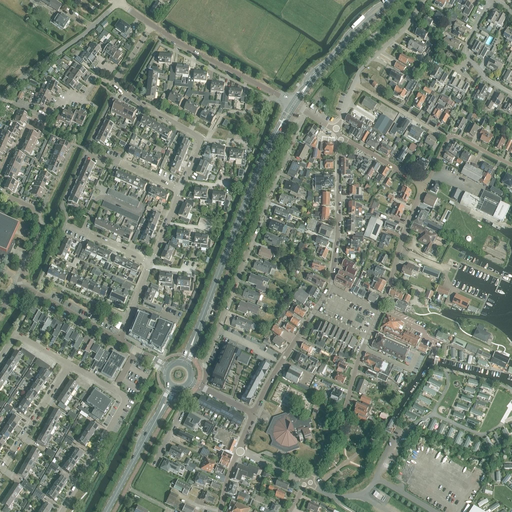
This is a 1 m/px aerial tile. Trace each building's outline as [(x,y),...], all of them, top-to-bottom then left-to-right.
[(54,0),(39,0),(57,12),(62,5),(54,0)] [(444,6),(446,3),(452,7),(455,1),(453,0),(435,0),(435,1),(436,2),(434,5),(437,6),(437,7),(438,7),(442,9),(444,6)] [(474,0),(473,0),(464,0),(461,6),(466,8),(463,13),(468,16),(473,8),(470,7),(474,0)] [(157,3),(150,12),(156,16),(163,7),(157,3)] [(492,29),(494,26),(500,14),(499,14),(500,13),(495,10),(495,11),(494,11),(488,21),(492,23),(491,24),(489,27),(492,29)] [(54,23),(63,30),(70,19),(60,13),(54,23)] [(432,24),(439,28),(446,17),(438,13),(435,19),(434,21),(429,18),(429,19),(426,17),(422,22),(430,27),(432,24)] [(500,14),(494,26),(496,27),(498,24),(501,26),(506,18),(500,14)] [(120,21),(115,28),(122,33),(120,35),(126,39),(129,34),(126,32),(128,30),(129,28),(120,21)] [(456,30),(453,34),(458,37),(460,35),(463,37),(467,31),(462,28),(463,26),(457,22),(453,28),(456,30)] [(428,34),(419,28),(415,35),(424,41),(428,34)] [(495,39),(498,40),(498,39),(504,29),(501,28),(495,39)] [(437,42),(441,44),(445,36),(441,34),(437,42)] [(454,40),(453,43),(446,39),(443,45),(448,48),(450,45),(451,45),(451,46),(458,50),(461,44),(454,40)] [(409,45),(409,46),(408,48),(412,51),(413,49),(416,52),(418,49),(424,53),(426,49),(420,45),(419,45),(412,40),(409,45)] [(477,42),(472,51),(478,55),(483,44),(481,43),(480,44),(477,42)] [(93,44),(92,43),(88,48),(97,54),(99,51),(100,52),(102,51),(100,49),(101,47),(99,45),(97,47),(96,46),(96,45),(96,44),(95,43),(94,43),(93,43),(93,44)] [(108,55),(114,47),(109,44),(107,46),(102,53),(104,55),(105,53),(108,55)] [(483,44),(478,55),(477,56),(483,60),(485,56),(488,58),(491,52),(484,49),(486,46),(483,44)] [(495,46),(494,47),(491,52),(488,58),(491,60),(487,67),(493,71),(499,60),(497,58),(496,61),(492,59),(494,54),(497,48),(495,46)] [(118,50),(114,47),(108,55),(110,57),(109,59),(111,60),(118,51),(118,50)] [(94,59),(95,60),(97,58),(95,56),(97,54),(88,48),(85,52),(94,59)] [(122,54),(118,51),(111,60),(118,65),(122,60),(119,58),(122,54)] [(445,61),(446,59),(453,63),(456,57),(449,53),(448,55),(441,51),(438,57),(445,61)] [(80,58),(79,59),(82,61),(85,63),(87,60),(92,64),(95,60),(94,59),(85,52),(84,52),(80,58)] [(157,55),(156,60),(159,61),(159,63),(165,64),(166,55),(160,54),(160,55),(157,55)] [(399,58),(400,59),(399,60),(402,62),(402,63),(405,65),(407,61),(412,64),(414,61),(409,58),(408,59),(405,57),(405,58),(402,56),(401,56),(399,58)] [(502,61),(499,60),(493,71),(499,74),(504,65),(500,64),(502,61)] [(87,72),(75,63),(71,68),(73,69),(83,76),(87,72)] [(406,68),(397,63),(395,68),(403,73),(406,68)] [(177,67),(173,67),(172,76),(176,76),(176,75),(182,75),(183,66),(177,66),(177,67)] [(73,69),(71,68),(68,72),(78,79),(80,77),(82,78),(83,76),(73,69)] [(433,89),(436,83),(442,73),(443,72),(437,68),(432,77),(435,79),(434,81),(433,82),(430,87),(430,88),(429,89),(432,91),(433,89)] [(152,73),(149,73),(148,79),(157,80),(158,74),(160,74),(161,71),(158,70),(152,70),(152,73)] [(391,74),(390,76),(395,80),(395,81),(399,84),(403,77),(393,71),(392,71),(391,73),(391,74)] [(504,81),(510,84),(511,82),(511,79),(511,73),(508,72),(508,73),(505,71),(502,77),(505,78),(504,81)] [(76,82),(78,79),(68,72),(65,76),(65,77),(67,78),(68,79),(77,85),(78,83),(76,82)] [(443,85),(446,86),(449,81),(446,80),(448,77),(442,73),(436,83),(439,85),(439,84),(443,86),(443,85)] [(48,81),(46,86),(59,92),(60,89),(56,87),(58,85),(53,83),(54,80),(48,77),(47,80),(48,81)] [(68,79),(67,78),(65,77),(62,81),(74,90),(77,85),(68,79)] [(451,82),(449,81),(446,86),(448,88),(449,86),(452,87),(451,88),(454,90),(455,88),(454,88),(458,82),(459,81),(458,81),(453,79),(451,82)] [(414,81),(413,84),(409,90),(412,92),(418,83),(414,81)] [(459,92),(460,91),(463,85),(464,84),(459,81),(458,82),(454,88),(455,88),(457,90),(457,91),(459,92)] [(225,84),(224,84),(225,83),(221,82),(221,84),(218,83),(217,93),(217,95),(219,95),(220,93),(224,93),(225,84)] [(51,94),(53,95),(54,92),(58,94),(59,92),(46,86),(43,84),(41,89),(51,94)] [(464,84),(463,85),(460,91),(459,92),(462,94),(462,95),(464,96),(465,95),(469,87),(464,84)] [(487,99),(490,94),(486,92),(488,89),(481,85),(477,92),(475,91),(471,98),(478,102),(480,98),(483,99),(484,97),(487,99)] [(403,99),(405,95),(407,95),(408,93),(407,92),(397,87),(394,91),(395,92),(394,94),(394,95),(397,97),(398,97),(403,99)] [(51,100),(52,97),(50,96),(51,94),(41,89),(40,89),(37,94),(51,100)] [(235,99),(236,90),(229,89),(229,94),(226,94),(225,103),(228,103),(228,98),(235,99)] [(242,91),(236,90),(235,99),(234,102),(237,102),(237,99),(241,99),(241,103),(244,103),(245,94),(242,94),(242,91)] [(172,92),(168,100),(174,103),(178,96),(172,92)] [(35,99),(44,103),(46,100),(50,102),(51,100),(37,94),(36,93),(34,96),(36,96),(35,99)] [(500,105),(504,98),(497,94),(492,103),(489,101),(485,107),(490,110),(493,104),(498,107),(496,111),(499,113),(502,107),(500,105)] [(183,99),(178,96),(174,103),(179,106),(183,99)] [(420,100),(419,99),(415,106),(420,109),(424,102),(423,102),(425,98),(422,96),(420,100)] [(424,112),(430,115),(434,108),(432,107),(436,100),(430,96),(427,101),(429,103),(424,112)] [(374,109),(377,104),(366,98),(362,105),(371,110),(372,108),(374,109)] [(39,110),(45,113),(47,108),(43,106),(44,103),(35,99),(33,104),(40,107),(39,110)] [(119,101),(114,99),(111,105),(114,106),(111,111),(116,114),(121,105),(118,103),(119,101)] [(189,112),(194,104),(188,101),(184,109),(189,112)] [(503,110),(509,113),(511,110),(511,101),(509,106),(506,104),(503,110)] [(124,106),(121,105),(116,114),(121,116),(127,105),(125,104),(124,106)] [(200,108),(194,104),(189,112),(195,115),(200,108)] [(121,116),(126,119),(131,110),(128,108),(129,106),(127,105),(121,116)] [(433,117),(438,120),(445,108),(439,105),(433,117)] [(59,120),(64,123),(71,110),(68,108),(66,112),(64,111),(61,116),(59,114),(56,120),(59,121),(59,120)] [(71,121),(76,124),(83,110),(80,109),(78,113),(75,112),(74,116),(71,121)] [(133,111),(131,110),(126,119),(131,121),(130,123),(133,125),(136,118),(133,117),(137,110),(134,109),(133,111)] [(73,111),(71,110),(64,123),(69,125),(71,121),(74,116),(71,115),(73,111)] [(85,112),(83,110),(76,124),(81,126),(86,117),(83,116),(85,112)] [(210,113),(205,110),(200,118),(205,121),(210,113)] [(16,116),(29,122),(30,120),(26,118),(27,115),(18,111),(16,116)] [(210,114),(210,113),(205,121),(211,124),(216,117),(213,115),(214,113),(212,111),(210,114)] [(440,121),(445,124),(451,113),(448,112),(446,111),(440,121)] [(348,115),(345,121),(352,125),(356,127),(359,129),(356,134),(363,137),(365,132),(366,132),(369,127),(364,125),(357,121),(348,115)] [(382,115),(373,129),(382,134),(386,136),(394,122),(390,120),(382,115)] [(28,124),(29,122),(16,116),(13,121),(23,125),(24,122),(28,124)] [(144,117),(142,120),(140,118),(135,126),(138,128),(140,123),(146,126),(150,120),(144,117)] [(466,121),(461,119),(456,129),(461,131),(466,121)] [(150,120),(146,126),(151,129),(155,123),(150,120)] [(395,124),(390,134),(394,137),(398,130),(403,133),(409,123),(409,122),(406,120),(405,121),(403,120),(399,127),(395,124)] [(111,130),(113,127),(115,128),(115,126),(114,125),(105,121),(103,126),(111,130)] [(20,127),(10,123),(8,127),(21,133),(22,131),(18,130),(20,127)] [(155,123),(151,129),(157,132),(161,126),(155,123)] [(466,133),(474,137),(478,128),(471,124),(466,133)] [(309,137),(306,142),(311,145),(316,137),(313,135),(317,129),(311,125),(305,135),(309,137)] [(351,131),(349,135),(354,137),(356,134),(359,129),(356,127),(352,125),(349,130),(351,131)] [(20,136),(21,133),(8,127),(5,126),(3,131),(6,132),(6,133),(11,135),(15,137),(16,134),(20,136)] [(110,133),(111,130),(103,126),(100,131),(110,136),(111,134),(110,133)] [(162,136),(166,129),(161,126),(157,132),(162,136)] [(363,137),(361,141),(364,143),(369,134),(370,133),(371,133),(373,130),(369,127),(366,132),(365,132),(363,137)] [(410,133),(410,134),(413,136),(412,138),(418,141),(419,139),(423,132),(414,127),(410,133)] [(166,141),(165,144),(167,145),(169,142),(174,135),(171,133),(171,132),(166,129),(162,136),(163,136),(161,138),(166,141)] [(3,131),(2,131),(0,134),(0,136),(13,142),(14,140),(10,138),(11,135),(6,133),(6,132),(3,131)] [(26,135),(27,136),(37,140),(39,135),(41,136),(42,133),(36,131),(35,133),(30,131),(28,134),(27,133),(26,135)] [(110,138),(110,136),(100,131),(98,136),(106,140),(108,137),(110,138)] [(481,141),(488,145),(492,138),(487,136),(488,133),(482,131),(480,136),(482,137),(481,141)] [(34,145),(37,140),(27,136),(26,135),(25,137),(27,138),(25,141),(34,145)] [(428,149),(434,152),(437,146),(435,145),(437,140),(430,135),(425,143),(430,146),(428,149)] [(12,144),(13,142),(0,136),(0,142),(6,145),(8,142),(12,144)] [(105,143),(106,140),(98,136),(95,141),(103,145),(105,146),(106,144),(105,143)] [(334,138),(322,136),(321,143),(333,145),(334,138)] [(366,144),(371,147),(376,139),(371,136),(370,139),(369,138),(366,144)] [(179,145),(181,146),(188,149),(190,143),(187,141),(188,139),(183,137),(181,143),(180,142),(179,145)] [(376,139),(371,147),(376,150),(379,144),(376,142),(379,139),(376,137),(376,139)] [(494,148),(501,151),(505,142),(499,139),(494,148)] [(60,140),(57,145),(68,150),(70,145),(60,140)] [(21,146),(23,146),(32,151),(34,145),(25,141),(24,144),(22,143),(21,146)] [(5,148),(6,145),(0,142),(0,148),(8,152),(9,150),(5,148)] [(321,143),(320,151),(325,152),(324,155),(332,156),(333,154),(334,145),(333,145),(321,143)] [(378,151),(383,154),(386,148),(388,146),(383,143),(382,146),(381,145),(378,151)] [(409,149),(414,152),(418,147),(413,143),(409,149)] [(134,157),(138,147),(132,145),(130,144),(127,151),(129,152),(128,154),(134,157)] [(386,148),(383,154),(388,157),(389,154),(392,156),(393,154),(398,145),(395,144),(392,148),(388,146),(386,148)] [(68,150),(57,145),(54,150),(64,155),(65,152),(67,152),(68,150)] [(296,157),(303,160),(304,158),(305,158),(309,149),(311,150),(312,147),(307,145),(306,147),(302,145),(296,157)] [(447,147),(446,146),(445,148),(446,149),(445,151),(453,155),(455,157),(456,154),(454,153),(455,150),(458,152),(461,148),(456,145),(454,148),(449,145),(447,147)] [(21,152),(30,156),(32,151),(23,146),(21,146),(20,148),(22,148),(21,152)] [(178,152),(185,155),(188,149),(181,146),(178,152)] [(138,147),(134,157),(140,159),(143,152),(140,151),(141,148),(138,147)] [(204,157),(211,159),(212,155),(212,148),(207,147),(203,157),(204,157)] [(219,147),(218,156),(224,157),(223,161),(226,162),(227,153),(225,152),(225,148),(219,147)] [(400,162),(401,162),(402,162),(407,154),(405,152),(407,148),(405,147),(397,159),(398,160),(398,161),(400,162)] [(52,155),(63,160),(64,158),(63,158),(64,155),(54,150),(52,155)] [(229,159),(236,160),(237,151),(231,150),(230,153),(227,153),(226,162),(229,162),(229,159)] [(314,150),(310,158),(315,159),(317,159),(318,156),(318,154),(319,151),(314,150)] [(13,157),(23,161),(25,156),(14,151),(13,153),(15,154),(13,157)] [(243,152),(237,151),(236,160),(242,161),(242,164),(245,164),(246,155),(243,155),(243,152)] [(465,151),(460,159),(467,163),(472,155),(465,151)] [(145,162),(148,155),(143,152),(140,159),(145,162)] [(176,157),(183,160),(185,155),(178,152),(176,157)] [(148,155),(145,162),(151,164),(154,157),(151,156),(152,154),(150,153),(149,155),(148,155)] [(444,156),(443,158),(450,162),(451,163),(454,158),(454,157),(446,153),(445,154),(444,154),(443,155),(444,156)] [(63,160),(52,155),(50,161),(59,165),(61,162),(62,163),(63,160)] [(151,164),(157,167),(160,160),(157,159),(158,157),(155,156),(155,158),(154,157),(151,164)] [(363,164),(358,171),(365,175),(369,168),(372,162),(365,158),(364,159),(359,156),(357,160),(363,164)] [(20,166),(23,161),(13,157),(12,160),(10,159),(9,161),(20,166)] [(171,162),(181,166),(183,160),(176,157),(175,161),(172,160),(171,162)] [(414,166),(419,169),(424,161),(419,158),(414,166)] [(202,162),(201,161),(198,167),(207,171),(209,165),(211,165),(211,162),(203,159),(202,162)] [(341,160),(341,171),(348,171),(348,166),(351,166),(351,164),(348,164),(348,160),(341,160)] [(18,171),(20,166),(9,161),(8,163),(10,164),(9,167),(18,171)] [(47,166),(48,166),(59,171),(60,169),(58,168),(59,165),(50,161),(47,166)] [(93,170),(94,166),(96,167),(97,165),(87,161),(84,166),(93,170)] [(424,161),(419,169),(424,171),(429,163),(424,161)] [(171,164),(173,165),(170,172),(174,174),(176,171),(178,172),(181,166),(171,162),(171,164)] [(306,168),(307,166),(303,164),(301,163),(298,162),(297,164),(293,163),(288,175),(294,178),(296,175),(300,166),(302,167),(306,168)] [(370,169),(369,170),(366,176),(369,177),(373,170),(377,172),(380,165),(375,162),(371,169),(370,169)] [(493,171),(494,168),(485,163),(481,170),(488,174),(487,175),(492,178),(495,172),(493,171)] [(491,183),(489,182),(491,178),(467,164),(461,174),(479,184),(480,183),(487,187),(487,186),(489,188),(490,185),(491,183)] [(57,176),(59,171),(48,166),(46,171),(57,176)] [(84,166),(82,171),(90,175),(92,175),(93,173),(91,172),(93,170),(84,166)] [(6,169),(5,171),(16,176),(18,171),(9,167),(7,170),(6,169)] [(209,172),(207,171),(198,167),(196,173),(199,175),(198,177),(206,181),(207,178),(206,178),(209,172)] [(383,177),(385,178),(389,170),(384,168),(380,175),(380,174),(376,181),(380,183),(383,177)] [(118,172),(114,170),(111,176),(121,181),(124,174),(118,171),(118,172)] [(14,181),(16,176),(5,171),(4,173),(6,174),(4,177),(8,179),(14,181)] [(41,171),(39,176),(49,181),(52,176),(41,171)] [(82,171),(80,176),(88,180),(90,175),(82,171)] [(350,171),(348,171),(341,171),(341,177),(346,177),(346,179),(353,179),(353,174),(351,174),(350,171)] [(124,174),(121,181),(126,183),(130,177),(124,174)] [(511,177),(507,175),(502,184),(508,187),(506,190),(511,192),(511,177)] [(49,181),(39,176),(38,176),(36,181),(45,185),(46,182),(48,183),(49,181)] [(87,183),(88,180),(80,176),(77,181),(87,186),(88,184),(87,183)] [(130,177),(126,183),(132,186),(135,179),(130,177)] [(7,182),(5,181),(4,183),(15,188),(18,183),(14,181),(8,179),(7,182)] [(135,179),(132,186),(138,189),(141,182),(142,180),(138,179),(137,180),(135,179)] [(44,188),(45,185),(36,181),(33,186),(34,187),(34,186),(45,191),(46,189),(44,188)] [(87,187),(87,186),(77,181),(75,186),(83,190),(85,186),(87,187)] [(322,187),(333,187),(333,181),(328,181),(328,182),(325,182),(325,183),(322,183),(315,183),(315,186),(316,186),(316,190),(322,190),(322,187)] [(138,189),(137,191),(140,192),(141,190),(144,191),(147,184),(141,182),(138,189)] [(287,182),(284,189),(291,191),(290,194),(295,196),(301,199),(301,198),(302,196),(297,194),(300,187),(287,182)] [(441,185),(435,182),(430,191),(436,194),(441,185)] [(13,193),(15,188),(4,183),(3,185),(5,186),(4,189),(13,193)] [(350,188),(349,196),(354,196),(356,196),(358,196),(361,196),(361,189),(359,188),(359,185),(354,185),(354,188),(350,188)] [(402,194),(409,197),(412,191),(407,189),(407,188),(402,185),(399,193),(402,194)] [(31,194),(41,199),(45,191),(34,186),(34,187),(31,194)] [(75,186),(73,191),(83,196),(85,191),(83,190),(75,186)] [(157,189),(152,187),(148,195),(151,197),(153,198),(157,189)] [(491,191),(501,197),(503,194),(493,188),(491,191)] [(157,189),(153,198),(156,199),(157,197),(160,199),(163,192),(157,189)] [(194,200),(194,198),(200,198),(201,190),(195,189),(195,192),(190,192),(187,198),(194,200)] [(457,201),(461,192),(455,189),(451,198),(457,201)] [(208,190),(201,190),(200,198),(207,199),(206,204),(209,204),(210,195),(207,195),(208,190)] [(73,191),(70,196),(79,200),(81,197),(82,197),(83,196),(73,191)] [(500,202),(502,199),(484,191),(480,199),(465,192),(460,203),(474,210),(475,209),(502,222),(510,207),(500,202)] [(160,199),(159,201),(162,202),(163,200),(166,201),(169,195),(163,192),(160,199)] [(210,195),(209,204),(212,204),(212,201),(219,202),(220,193),(213,193),(213,196),(210,195)] [(226,194),(220,193),(219,202),(218,204),(221,205),(221,203),(225,203),(224,207),(227,208),(228,205),(231,198),(231,197),(226,196),(226,194)] [(297,200),(282,194),(279,202),(292,207),(293,203),(295,204),(297,200)] [(400,197),(398,196),(397,199),(407,203),(409,197),(402,194),(400,197)] [(438,199),(428,194),(423,203),(433,208),(438,199)] [(77,205),(79,200),(70,196),(68,201),(72,203),(71,206),(77,209),(78,206),(77,205)] [(376,211),(377,208),(378,209),(380,204),(373,201),(369,208),(374,210),(376,211)] [(193,208),(193,205),(186,202),(184,204),(183,204),(181,210),(189,213),(192,207),(193,208)] [(405,207),(395,203),(394,206),(396,207),(395,210),(402,213),(405,207)] [(290,214),(292,215),(294,211),(288,209),(287,212),(277,208),(274,215),(287,220),(290,214)] [(429,212),(426,211),(419,208),(413,222),(422,227),(423,225),(435,231),(437,225),(425,219),(429,212)] [(153,213),(151,218),(158,221),(160,216),(160,215),(161,213),(152,209),(151,212),(153,213)] [(362,212),(362,213),(366,213),(366,210),(362,210),(349,209),(349,215),(351,215),(351,218),(356,219),(355,219),(355,215),(356,212),(362,212)] [(388,214),(400,219),(402,213),(395,210),(392,209),(391,213),(389,212),(388,214)] [(187,219),(189,213),(181,210),(178,216),(181,217),(180,220),(188,223),(190,220),(187,219)] [(441,221),(445,223),(451,212),(446,210),(441,221)] [(0,278),(3,273),(0,271),(0,263),(3,257),(7,259),(15,242),(10,240),(17,224),(8,220),(10,216),(0,211),(0,278)] [(98,218),(95,225),(94,226),(98,228),(98,226),(100,227),(103,220),(98,218)] [(151,218),(148,224),(156,227),(158,221),(151,218)] [(359,222),(362,222),(362,219),(356,219),(351,218),(351,221),(348,221),(348,227),(355,228),(359,228),(359,225),(359,222)] [(371,218),(370,222),(382,227),(383,223),(371,218)] [(306,229),(313,232),(317,222),(310,219),(306,229)] [(109,223),(103,220),(100,227),(103,228),(102,230),(105,231),(106,230),(109,223)] [(272,221),(269,228),(282,233),(285,226),(272,221)] [(398,225),(387,221),(384,228),(395,232),(398,225)] [(333,228),(317,222),(313,232),(319,234),(329,238),(333,228)] [(364,237),(388,246),(392,237),(384,234),(382,239),(378,237),(382,227),(370,222),(364,237)] [(106,230),(112,232),(115,226),(109,223),(106,230)] [(427,246),(423,253),(428,255),(438,235),(413,223),(410,229),(422,235),(419,241),(427,246)] [(153,233),(156,227),(148,224),(146,230),(153,233)] [(121,228),(115,226),(112,232),(117,235),(121,228)] [(126,231),(121,228),(117,235),(123,238),(126,231)] [(146,230),(144,236),(151,239),(153,233),(146,230)] [(132,233),(126,231),(123,238),(129,240),(132,233)] [(178,240),(183,241),(184,232),(177,231),(176,239),(173,238),(172,241),(177,243),(178,240)] [(190,233),(184,232),(183,241),(189,242),(188,246),(191,247),(192,238),(190,237),(190,233)] [(201,248),(201,245),(202,236),(199,236),(200,234),(196,234),(196,235),(195,238),(192,238),(191,247),(194,247),(194,244),(198,245),(198,248),(201,248)] [(279,239),(267,234),(264,241),(276,246),(279,247),(280,244),(282,245),(284,241),(288,242),(290,240),(281,236),(280,239),(279,239)] [(205,236),(202,236),(201,245),(201,248),(207,249),(210,249),(211,240),(208,240),(208,237),(208,235),(205,235),(205,236)] [(148,244),(151,239),(144,236),(141,241),(148,244)] [(319,244),(326,247),(329,241),(318,237),(316,241),(320,243),(319,244)] [(348,241),(348,248),(354,249),(358,249),(358,248),(360,249),(360,242),(363,242),(363,238),(361,237),(355,237),(353,237),(353,242),(352,242),(348,241)] [(62,245),(69,248),(72,242),(65,239),(62,245)] [(88,244),(85,251),(90,253),(94,246),(88,244)] [(176,247),(168,244),(167,247),(166,246),(164,252),(172,255),(174,250),(176,250),(176,247)] [(60,251),(67,254),(68,255),(69,253),(67,252),(69,248),(62,245),(60,251)] [(99,249),(94,246),(90,253),(96,256),(99,249)] [(321,254),(320,257),(325,260),(329,251),(320,247),(317,253),(321,254)] [(262,248),(259,255),(271,260),(273,253),(276,254),(277,250),(271,248),(270,251),(262,248)] [(354,249),(348,248),(347,248),(346,255),(351,255),(351,258),(355,258),(355,255),(354,255),(354,252),(360,252),(360,249),(358,248),(358,249),(354,249)] [(96,256),(102,259),(105,251),(99,249),(96,256)] [(68,255),(67,254),(60,251),(59,253),(58,253),(57,253),(56,255),(57,256),(57,257),(65,261),(66,260),(68,255)] [(110,257),(111,254),(105,251),(102,259),(108,261),(110,257)] [(169,261),(172,255),(164,252),(161,258),(164,259),(163,262),(171,265),(172,263),(169,261)] [(381,254),(379,259),(380,260),(379,263),(384,265),(388,257),(381,254)] [(115,259),(112,265),(118,268),(119,266),(122,259),(116,257),(115,259)] [(121,267),(124,269),(127,262),(122,259),(119,266),(118,268),(120,269),(121,267)] [(355,264),(346,259),(342,266),(349,269),(347,273),(355,276),(358,271),(353,269),(355,264)] [(256,261),(254,269),(268,274),(270,268),(276,270),(278,266),(265,261),(264,264),(256,261)] [(124,269),(130,271),(133,264),(127,262),(124,269)] [(312,269),(324,272),(325,266),(314,262),(312,269)] [(139,267),(133,264),(130,271),(136,274),(136,275),(138,276),(141,271),(138,270),(139,267)] [(402,274),(408,276),(411,277),(413,271),(418,273),(419,268),(415,267),(415,266),(408,264),(407,268),(404,267),(402,274)] [(372,272),(375,273),(383,277),(386,271),(378,267),(375,266),(372,272)] [(47,274),(53,277),(56,270),(50,267),(47,274)] [(425,267),(423,273),(438,279),(441,273),(425,267)] [(61,272),(56,270),(53,277),(58,279),(61,272)] [(335,282),(343,286),(347,288),(347,287),(352,277),(348,275),(340,271),(338,275),(335,282)] [(67,275),(61,272),(58,279),(64,282),(67,275)] [(305,279),(313,284),(322,289),(326,283),(316,278),(309,273),(305,279)] [(165,286),(171,287),(171,289),(174,289),(175,280),(172,280),(173,275),(166,274),(165,286)] [(73,275),(70,282),(75,285),(79,278),(73,275)] [(250,278),(249,279),(250,279),(248,282),(253,284),(257,286),(256,289),(264,292),(266,289),(261,287),(264,281),(268,283),(269,280),(261,277),(260,278),(251,275),(250,278)] [(351,290),(354,285),(355,283),(354,283),(357,279),(352,277),(347,287),(351,290)] [(75,285),(81,287),(84,280),(79,278),(75,285)] [(85,278),(84,280),(81,287),(87,290),(90,283),(91,281),(85,278)] [(178,280),(175,280),(174,289),(177,290),(177,286),(183,287),(184,278),(178,278),(178,280)] [(191,279),(184,278),(183,287),(190,288),(189,291),(192,292),(194,283),(191,282),(191,279)] [(377,283),(376,285),(384,289),(386,284),(379,280),(375,278),(375,279),(374,281),(373,282),(377,283)] [(91,281),(90,283),(87,290),(93,292),(96,286),(97,283),(93,282),(94,280),(92,279),(91,281)] [(122,284),(121,287),(125,289),(129,291),(130,288),(132,284),(125,282),(124,281),(122,284)] [(382,294),(384,289),(376,285),(377,283),(373,282),(371,287),(374,289),(374,290),(382,294)] [(97,283),(96,286),(93,292),(98,295),(101,288),(98,287),(99,284),(97,283)] [(108,288),(103,286),(102,288),(101,288),(98,295),(104,298),(105,295),(108,296),(113,285),(110,284),(108,288)] [(146,295),(154,298),(157,292),(158,293),(158,290),(151,286),(150,289),(148,289),(146,295)] [(315,299),(320,292),(311,286),(309,289),(312,290),(309,295),(310,295),(315,299)] [(439,286),(437,292),(448,296),(450,290),(439,286)] [(360,290),(356,288),(353,294),(357,296),(363,299),(366,293),(360,290)] [(389,295),(402,301),(405,294),(391,288),(390,293),(389,295)] [(113,290),(109,300),(120,305),(121,303),(124,304),(127,297),(126,297),(129,291),(125,289),(122,295),(113,290)] [(258,294),(246,289),(243,297),(255,301),(256,300),(259,301),(261,294),(258,293),(258,294)] [(299,289),(293,298),(295,299),(304,305),(310,295),(309,295),(299,289)] [(425,298),(432,300),(434,293),(428,290),(425,298)] [(368,301),(376,305),(379,298),(372,294),(372,293),(368,291),(365,297),(369,299),(368,301)] [(456,294),(453,303),(466,309),(470,301),(456,294)] [(161,313),(162,308),(160,307),(152,304),(154,298),(146,295),(143,301),(144,301),(143,305),(147,307),(161,313)] [(403,301),(408,304),(411,297),(406,295),(403,301)] [(390,299),(388,305),(401,311),(402,309),(406,311),(408,306),(398,301),(397,303),(390,299)] [(247,311),(250,312),(257,315),(260,308),(253,305),(248,303),(247,306),(241,303),(237,311),(245,314),(247,311)] [(293,315),(295,313),(303,318),(307,312),(309,309),(306,307),(304,310),(298,307),(294,304),(292,308),(289,312),(293,315)] [(34,323),(31,327),(29,331),(32,333),(34,328),(39,320),(38,320),(41,315),(42,315),(43,313),(32,307),(29,312),(36,316),(32,322),(34,323)] [(291,323),(297,327),(300,322),(298,320),(293,317),(293,315),(289,312),(285,310),(283,314),(286,316),(292,320),(292,319),(293,320),(291,323)] [(162,355),(165,349),(176,326),(162,321),(163,320),(151,315),(151,316),(139,311),(129,336),(144,344),(154,349),(154,350),(162,354),(162,355)] [(41,341),(49,327),(49,326),(52,321),(42,315),(41,315),(38,320),(39,320),(45,324),(41,330),(43,331),(38,339),(41,341)] [(387,315),(380,329),(381,329),(380,332),(397,339),(401,341),(402,341),(405,333),(398,330),(399,327),(400,326),(402,327),(404,323),(387,315)] [(232,324),(231,326),(235,327),(236,326),(236,325),(242,327),(242,328),(250,332),(250,331),(251,330),(253,325),(253,324),(252,323),(239,318),(238,320),(234,318),(232,324)] [(62,327),(63,326),(61,324),(61,323),(53,319),(52,321),(49,326),(49,327),(55,330),(52,336),(53,337),(49,345),(51,347),(53,345),(61,330),(63,327),(62,327)] [(313,327),(309,336),(311,337),(314,330),(319,333),(323,324),(318,322),(315,328),(313,327)] [(319,333),(322,334),(324,335),(328,325),(323,323),(323,324),(319,333)] [(290,331),(293,333),(296,329),(289,324),(288,326),(285,325),(283,328),(285,330),(289,332),(290,331)] [(66,346),(70,338),(73,333),(74,331),(64,325),(63,326),(62,327),(63,327),(61,330),(67,333),(64,339),(65,340),(63,344),(60,349),(63,351),(66,346)] [(328,325),(324,335),(328,337),(333,327),(328,325)] [(485,328),(479,325),(474,337),(487,343),(491,335),(483,331),(485,328)] [(280,337),(284,331),(275,326),(272,331),(280,337)] [(333,327),(328,337),(333,339),(338,330),(333,327)] [(333,339),(336,341),(338,342),(343,332),(338,330),(333,339)] [(405,333),(402,341),(408,344),(413,347),(416,342),(418,343),(421,338),(408,332),(406,331),(405,333)] [(338,342),(342,343),(343,344),(348,334),(343,332),(338,342)] [(449,337),(449,336),(439,332),(436,337),(446,342),(448,340),(449,337)] [(72,359),(75,354),(82,342),(83,339),(73,333),(70,338),(76,342),(73,348),(74,349),(72,353),(69,358),(72,359)] [(372,347),(404,362),(408,354),(411,347),(378,333),(372,347)] [(343,344),(345,345),(349,346),(353,338),(353,337),(348,334),(343,344)] [(87,358),(91,350),(94,345),(95,343),(85,336),(83,339),(82,342),(88,345),(84,351),(86,352),(84,356),(81,361),(84,362),(87,358)] [(277,336),(273,342),(280,348),(285,343),(277,336)] [(454,337),(451,342),(463,348),(466,343),(454,337)] [(344,357),(350,360),(356,347),(354,346),(357,340),(353,338),(349,346),(353,349),(350,355),(346,353),(344,357)] [(309,352),(310,353),(312,349),(312,348),(311,347),(304,343),(301,349),(308,353),(309,352)] [(466,343),(464,348),(466,349),(476,354),(478,349),(466,343)] [(238,357),(237,361),(247,365),(251,357),(237,351),(238,349),(227,344),(212,378),(213,378),(211,385),(222,390),(225,383),(224,382),(235,356),(238,357)] [(418,350),(426,353),(428,347),(420,344),(418,350)] [(90,369),(93,371),(104,351),(94,345),(91,350),(97,354),(93,360),(95,360),(90,369)] [(479,350),(477,354),(489,359),(490,356),(479,350)] [(16,351),(12,356),(19,361),(21,358),(23,359),(24,357),(23,356),(22,355),(19,353),(16,351)] [(125,359),(113,352),(111,355),(104,351),(93,371),(96,367),(102,371),(101,373),(111,379),(116,371),(118,369),(120,370),(121,368),(120,367),(125,359)] [(495,353),(493,358),(508,364),(510,359),(495,353)] [(302,365),(304,362),(306,364),(308,359),(298,354),(295,362),(302,365)] [(394,366),(367,354),(363,363),(370,366),(372,367),(372,366),(376,368),(374,371),(375,371),(384,375),(387,367),(392,369),(401,373),(401,374),(403,370),(394,366)] [(19,361),(12,356),(9,361),(16,366),(19,361)] [(340,365),(338,368),(337,371),(341,373),(342,370),(345,371),(348,366),(344,364),(346,361),(336,356),(334,360),(333,362),(340,365)] [(493,358),(491,363),(505,369),(508,364),(493,358)] [(13,371),(16,366),(9,361),(5,366),(13,371)] [(259,367),(268,372),(268,371),(270,366),(262,362),(259,367)] [(323,376),(328,367),(322,364),(318,373),(323,376)] [(9,376),(13,371),(5,366),(2,371),(9,376)] [(259,367),(257,372),(265,377),(268,372),(259,367)] [(301,378),(303,373),(292,367),(286,379),(297,385),(296,385),(307,391),(309,388),(298,383),(299,380),(300,381),(301,378)] [(377,379),(386,383),(388,378),(375,372),(375,371),(374,371),(374,372),(368,369),(366,374),(376,379),(377,379)] [(44,370),(40,375),(47,379),(50,374),(47,372),(44,370)] [(0,376),(6,381),(9,376),(2,371),(0,374),(0,376)] [(254,376),(254,377),(262,381),(265,377),(257,372),(254,377),(254,376)] [(335,380),(343,384),(346,378),(338,374),(335,380)] [(44,384),(47,379),(40,375),(37,380),(44,384)] [(259,386),(262,381),(262,382),(262,381),(254,377),(251,382),(259,386)] [(40,390),(44,384),(37,380),(33,385),(40,390)] [(77,385),(74,383),(70,380),(67,386),(74,390),(77,385)] [(356,392),(363,395),(368,383),(361,380),(356,392)] [(251,382),(249,386),(257,391),(259,386),(251,382)] [(33,385),(30,390),(37,394),(40,390),(33,385)] [(71,395),(74,390),(67,386),(64,391),(71,395)] [(249,386),(246,391),(254,395),(257,391),(249,386)] [(36,395),(37,394),(30,390),(28,388),(26,391),(28,392),(27,395),(34,399),(34,398),(35,399),(36,399),(37,396),(36,395)] [(97,418),(100,420),(103,415),(104,416),(105,414),(109,409),(108,409),(112,402),(109,400),(94,389),(87,400),(85,403),(95,409),(92,414),(91,415),(94,417),(97,418)] [(341,400),(342,398),(341,397),(342,395),(341,395),(342,392),(338,391),(334,389),(333,392),(330,398),(339,402),(339,401),(341,400)] [(67,400),(71,395),(64,391),(60,396),(67,400)] [(252,400),(254,395),(246,391),(244,395),(243,396),(252,400)] [(27,395),(23,400),(30,404),(34,399),(27,395)] [(60,396),(57,401),(64,406),(67,400),(60,396)] [(243,396),(244,396),(241,400),(241,401),(242,402),(245,404),(245,403),(249,405),(252,400),(243,396)] [(360,401),(368,405),(370,400),(362,396),(360,401)] [(206,399),(201,397),(197,405),(201,407),(206,399)] [(30,404),(23,400),(22,399),(20,401),(22,402),(20,405),(27,409),(30,404)] [(201,407),(206,409),(210,401),(206,399),(201,407)] [(206,409),(210,411),(214,403),(210,401),(206,409)] [(27,409),(20,405),(18,403),(15,408),(24,414),(27,409)] [(214,403),(210,411),(214,414),(218,405),(214,403)] [(371,415),(370,415),(373,407),(363,403),(365,404),(363,406),(358,403),(355,408),(371,416),(371,415)] [(222,408),(218,405),(214,414),(218,416),(223,407),(222,408)] [(79,406),(78,408),(77,408),(80,410),(81,411),(85,413),(88,415),(88,416),(89,416),(91,413),(87,411),(85,409),(79,406)] [(227,409),(223,407),(218,416),(219,416),(219,415),(223,417),(227,409)] [(367,423),(371,416),(355,408),(355,409),(355,408),(356,409),(354,414),(360,417),(359,419),(367,423)] [(227,420),(231,412),(227,409),(223,417),(227,420)] [(52,415),(59,419),(62,414),(55,410),(52,415)] [(236,414),(231,412),(227,420),(231,422),(236,414)] [(312,423),(310,418),(301,421),(297,419),(298,417),(289,413),(288,415),(287,413),(274,418),(275,418),(276,420),(275,420),(271,427),(270,427),(270,426),(266,434),(270,436),(272,442),(270,446),(278,450),(277,449),(278,447),(286,451),(287,453),(295,450),(294,450),(293,448),(299,446),(295,437),(303,434),(305,439),(311,437),(309,429),(311,429),(309,424),(312,423)] [(190,414),(184,425),(192,430),(197,422),(198,423),(200,420),(190,414)] [(240,417),(236,414),(231,422),(236,425),(240,417)] [(56,424),(59,419),(52,415),(49,420),(56,424)] [(9,421),(16,425),(20,420),(13,416),(9,421)] [(244,419),(240,417),(236,425),(240,427),(244,419)] [(56,424),(49,420),(46,425),(53,429),(55,427),(57,428),(59,426),(56,424)] [(6,426),(13,430),(16,425),(9,421),(6,426)] [(427,423),(425,421),(422,426),(420,425),(419,427),(423,429),(427,423)] [(98,427),(91,422),(88,427),(95,432),(98,427)] [(206,422),(203,427),(206,429),(204,432),(209,435),(214,426),(206,422)] [(3,427),(5,428),(3,431),(10,435),(13,430),(6,426),(4,425),(3,427)] [(46,425),(43,431),(50,435),(53,429),(46,425)] [(91,437),(95,432),(88,427),(84,432),(91,437)] [(227,444),(229,439),(231,434),(218,429),(213,439),(223,443),(221,445),(226,447),(227,444)] [(0,435),(6,440),(10,435),(3,431),(1,433),(0,432),(0,435)] [(40,436),(47,440),(49,441),(52,436),(50,435),(43,431),(40,436)] [(181,431),(178,437),(191,443),(194,438),(181,431)] [(88,441),(91,437),(84,432),(81,437),(88,441)] [(496,435),(494,436),(499,446),(506,442),(505,440),(501,442),(496,435)] [(46,448),(49,441),(47,440),(40,436),(37,441),(36,442),(42,446),(46,448)] [(88,441),(81,437),(78,442),(85,447),(88,441)] [(375,437),(370,440),(373,445),(378,441),(375,437)] [(229,439),(227,444),(234,447),(236,442),(231,440),(229,439)] [(485,441),(491,451),(493,449),(487,439),(485,441)] [(225,449),(224,448),(224,449),(232,453),(234,447),(227,444),(226,447),(225,449)] [(169,453),(179,459),(183,452),(185,453),(188,454),(190,452),(186,450),(180,446),(178,449),(177,448),(177,449),(173,446),(169,453)] [(72,450),(74,451),(72,454),(79,459),(83,454),(74,447),(72,450)] [(210,452),(203,448),(200,454),(207,458),(210,452)] [(33,449),(30,454),(37,458),(40,453),(33,449)] [(224,452),(221,458),(222,458),(230,462),(233,456),(224,452)] [(34,463),(37,458),(30,454),(27,459),(34,463)] [(79,459),(72,454),(69,459),(76,464),(79,459)] [(222,458),(222,459),(219,457),(218,460),(219,461),(218,463),(227,468),(230,462),(222,458)] [(76,464),(69,459),(67,458),(64,463),(65,464),(73,469),(76,464)] [(216,462),(206,458),(201,469),(211,473),(213,470),(215,471),(223,474),(225,469),(215,465),(216,462)] [(34,463),(27,459),(24,465),(31,469),(33,470),(36,465),(34,463)] [(164,462),(160,469),(167,473),(170,469),(175,472),(175,471),(178,472),(179,470),(182,472),(185,467),(176,463),(175,465),(166,460),(164,463),(164,462)] [(69,474),(73,469),(65,464),(62,469),(69,474)] [(238,464),(236,470),(235,470),(231,479),(240,482),(242,477),(245,478),(246,478),(252,480),(253,475),(256,476),(259,469),(254,467),(249,465),(248,468),(238,464)] [(28,474),(31,469),(24,465),(21,470),(28,474)] [(52,469),(55,472),(57,470),(50,465),(49,467),(46,472),(49,474),(52,469)] [(25,479),(28,474),(21,470),(18,475),(25,479)] [(264,471),(262,477),(268,479),(270,473),(264,471)] [(212,481),(212,482),(207,480),(208,476),(199,473),(195,483),(204,486),(205,483),(211,485),(210,487),(218,490),(220,485),(212,481)] [(54,479),(57,481),(64,486),(68,481),(58,474),(54,479)] [(502,482),(505,484),(510,477),(507,474),(502,482)] [(182,494),(187,496),(192,487),(178,480),(175,486),(184,490),(182,494)] [(289,485),(278,480),(276,486),(287,490),(289,485)] [(53,486),(60,491),(64,486),(57,481),(53,486)] [(231,482),(227,493),(233,495),(234,494),(235,495),(237,488),(236,487),(237,484),(231,482)] [(15,484),(12,489),(19,493),(22,488),(15,484)] [(57,496),(60,491),(53,486),(50,491),(57,496)] [(269,490),(273,491),(277,492),(275,497),(283,500),(284,500),(285,499),(286,498),(285,496),(286,494),(282,492),(282,491),(273,487),(270,486),(269,490)] [(12,489),(9,494),(15,498),(19,493),(12,489)] [(36,489),(35,492),(44,498),(46,495),(44,494),(43,494),(36,489)] [(54,501),(57,496),(50,491),(47,496),(54,501)] [(33,494),(32,496),(35,498),(36,496),(40,499),(42,500),(44,498),(35,492),(33,494)] [(171,492),(166,503),(173,507),(173,506),(177,508),(179,502),(176,501),(178,496),(171,492)] [(237,500),(247,504),(250,496),(241,492),(239,493),(237,500)] [(211,496),(203,493),(200,501),(207,504),(208,503),(213,505),(214,501),(210,499),(211,496)] [(9,494),(5,499),(12,503),(14,501),(17,503),(18,500),(15,498),(9,494)] [(490,502),(488,498),(483,501),(481,498),(478,499),(481,507),(490,502)] [(2,504),(6,506),(8,508),(9,508),(12,503),(5,499),(2,504)] [(248,511),(250,509),(231,501),(226,511),(248,511)] [(45,503),(41,508),(47,511),(49,511),(52,508),(45,503)] [(278,511),(281,507),(273,503),(270,511),(266,509),(264,511),(278,511)] [(310,503),(307,509),(313,511),(317,511),(320,507),(310,503)]
